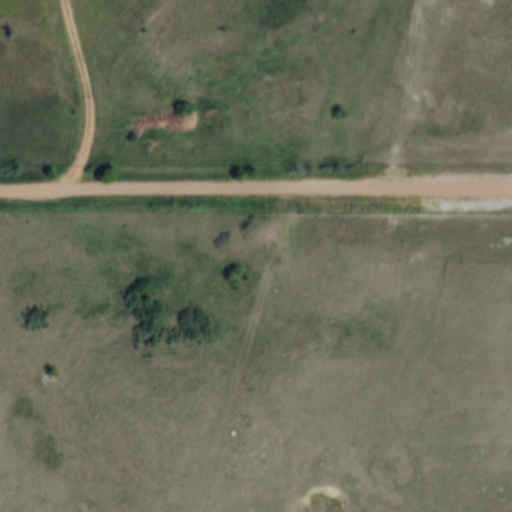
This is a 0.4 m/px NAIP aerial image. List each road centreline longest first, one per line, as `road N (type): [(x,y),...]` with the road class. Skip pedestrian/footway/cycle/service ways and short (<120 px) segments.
road 1 (residential): [(511,182),(0,188)]
road 2 (track): [(304,184),(222,415),(197,511)]
road 3 (track): [(362,184),(403,120),(415,0)]
